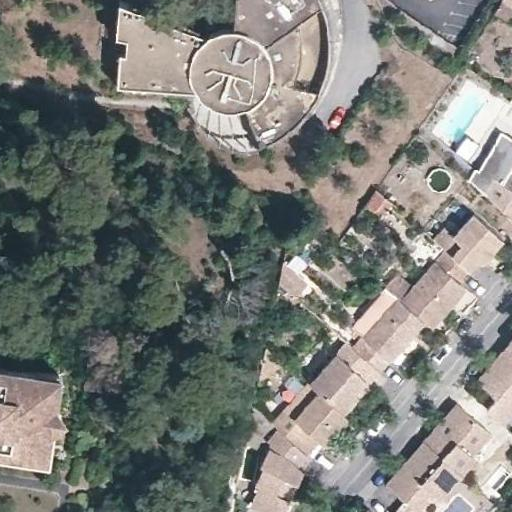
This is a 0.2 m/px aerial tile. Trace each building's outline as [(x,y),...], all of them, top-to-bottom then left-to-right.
[(320,0),(234,0),(233,27),(230,27),(225,27),(218,29),(209,33),(207,35),(119,0),(116,36),(126,38),(125,52),(119,51),(117,84),(196,90),(200,95),(204,100),(208,103),(212,105),(216,107),(220,109),(224,109),(228,110),(231,110),(234,110),(237,109),(242,108),(244,108),(260,146),(269,141),(286,128),(301,112),(303,110),(314,91),(322,71),(327,49),(327,27),(323,5),(320,0)] [(511,168),(503,183),(496,178),(486,195),(511,216),(511,168)] [(382,216),(391,199),(374,189),(364,207),(382,216)] [(445,228),(435,240),(444,248),(469,269),(479,258),(487,249),(491,253),(506,236),(475,210),(454,235),(445,228)] [(469,269),(444,248),(400,299),(424,319),(431,325),(460,291),(465,286),(469,269)] [(487,249),(479,258),(484,261),(488,256),(491,253),(487,249)] [(469,269),(465,286),(475,274),(469,269)] [(400,299),(397,296),(353,348),(380,370),(402,346),(424,319),(400,299)] [(380,370),(353,348),(345,341),(309,383),(320,392),(344,412),(359,394),(355,391),(365,379),(369,382),(380,370)] [(491,362),(474,381),(495,398),(487,408),(489,410),(501,421),(504,423),(511,414),(511,344),(509,341),(491,362)] [(0,376),(7,377),(9,366),(0,364),(0,376)] [(0,511),(0,456),(27,461),(28,455),(39,457),(41,441),(54,443),(56,430),(59,407),(61,396),(48,394),(50,378),(40,377),(40,371),(9,366),(7,377),(0,376),(0,511)] [(61,396),(64,375),(40,371),(40,377),(50,378),(48,394),(61,396)] [(369,382),(365,379),(355,391),(359,394),(364,388),(369,382)] [(344,412),(320,392),(297,419),(287,410),(275,424),(280,429),(308,455),(320,441),(324,445),(339,428),(349,416),(344,412)] [(447,460),(463,473),(476,458),(472,454),(491,433),(456,402),(441,420),(424,439),(447,460)] [(501,421),(489,410),(483,417),(494,428),(501,421)] [(251,509),(257,511),(279,511),(284,502),(290,503),(304,473),(297,467),(308,455),(280,429),(270,441),(271,447),(261,470),(263,472),(257,487),(260,488),(251,509)] [(405,461),(386,483),(419,511),(434,494),(440,499),(463,473),(447,460),(424,439),(405,461)] [(27,461),(50,464),(54,443),(41,441),(39,457),(28,455),(27,461)] [(284,502),(279,511),(285,511),(287,509),(290,503),(284,502)]
